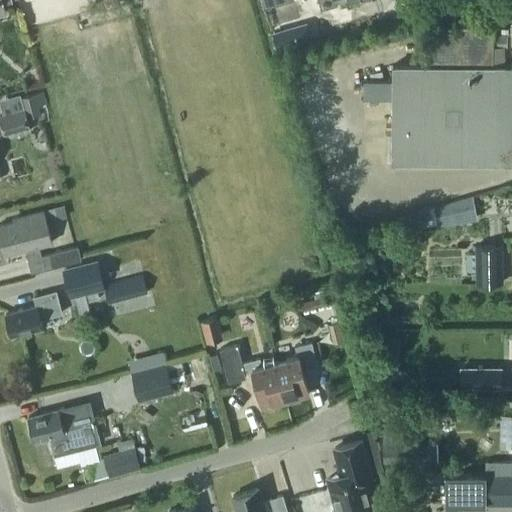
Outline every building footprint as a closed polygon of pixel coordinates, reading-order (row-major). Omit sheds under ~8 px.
[(392,97),(391,161),(511,161),(511,65),(492,66),(492,25),(457,25),(457,34),(424,33),(424,65),(392,65),(392,79),(363,79),(363,97),(392,97)] [(277,48),(290,44),(286,28),(272,31),(277,48)] [(508,32),(494,32),(494,46),(507,46),(508,32)] [(46,103),(43,90),(23,96),(28,116),(41,112),(39,105),(46,103)] [(5,132),(29,126),(25,108),(0,115),(5,132)] [(454,218),(476,213),(472,196),(450,200),(451,203),(433,206),(437,223),(447,221),(446,216),(453,215),(454,218)] [(48,221),(67,216),(63,203),(44,208),(48,221)] [(20,214),(21,218),(0,223),(0,231),(6,253),(28,247),(34,270),(82,257),(78,243),(41,253),(39,244),(53,240),(48,221),(44,208),(20,214)] [(503,245),(475,245),(475,284),(503,284),(503,245)] [(98,260),(65,268),(72,294),(105,286),(98,260)] [(105,283),(110,301),(149,290),(144,272),(105,283)] [(6,311),(13,335),(44,327),(42,317),(63,311),(57,289),(34,295),(37,303),(6,311)] [(330,293),(314,297),(317,306),(332,302),(330,293)] [(223,338),(217,315),(200,319),(206,342),(223,338)] [(345,340),(340,320),(329,323),(334,342),(345,340)] [(297,354),(275,360),(286,402),(299,398),(298,396),(309,394),(302,368),(318,364),(312,341),(295,345),(297,354)] [(274,405),(286,402),(275,360),(262,364),(260,357),(242,361),(238,343),(220,348),(229,381),(246,376),(245,372),(253,370),(262,406),(273,403),(274,405)] [(217,353),(210,355),(213,369),(221,367),(217,353)] [(396,359),(378,359),(378,375),(396,375),(396,359)] [(166,361),(133,370),(140,397),(173,389),(166,361)] [(462,368),(462,387),(501,387),(501,368),(462,368)] [(90,399),(80,402),(60,407),(29,415),(32,425),(30,427),(31,434),(35,435),(35,438),(49,435),(55,455),(101,443),(90,399)] [(180,418),(183,431),(209,424),(205,411),(180,418)] [(511,414),(500,414),(500,425),(511,424),(511,414)] [(373,511),(364,476),(371,474),(362,439),(335,447),(342,473),(329,477),(336,503),(330,511),(373,511)] [(406,461),(405,443),(382,443),(383,461),(406,461)] [(141,464),(135,445),(105,454),(110,473),(141,464)] [(511,474),(447,475),(447,503),(511,503),(511,474)] [(233,495),(238,511),(288,511),(283,494),(269,498),(270,500),(263,502),(259,487),(233,495)]
